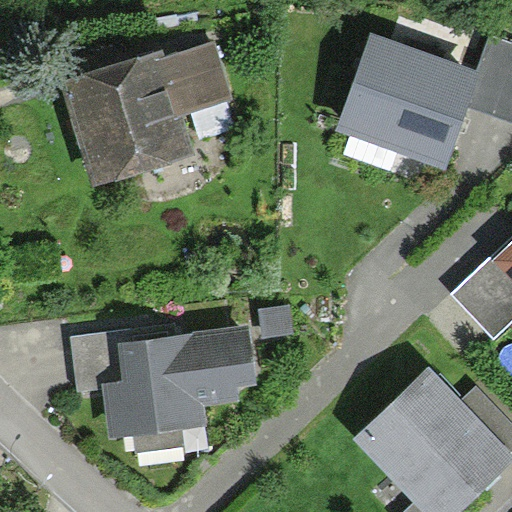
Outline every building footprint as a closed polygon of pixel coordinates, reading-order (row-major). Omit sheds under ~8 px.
[(511,45),(491,38),(476,80),(481,82),(471,111),(511,125),(511,45)] [(425,60),(372,40),(338,138),(447,177),(471,111),(481,82),(476,80),(425,60)] [(216,48),(165,64),(182,119),(233,103),(216,48)] [(125,67),(63,88),(96,192),(195,160),(182,119),(165,64),(162,55),(125,67)] [(494,342),(511,325),(511,285),(493,266),(511,248),(511,241),(453,297),(494,342)] [(511,248),(493,266),(511,285),(511,248)] [(254,389),(247,333),(156,344),(136,347),(134,329),(68,337),(76,397),(107,393),(113,440),(137,437),(139,453),(184,447),(182,434),(208,431),(205,409),(241,404),(239,391),(254,389)] [(511,425),(477,388),(460,404),(430,373),(352,446),(410,508),(405,511),(471,511),(499,486),(511,473),(511,462),(507,458),(511,453),(511,425)]
